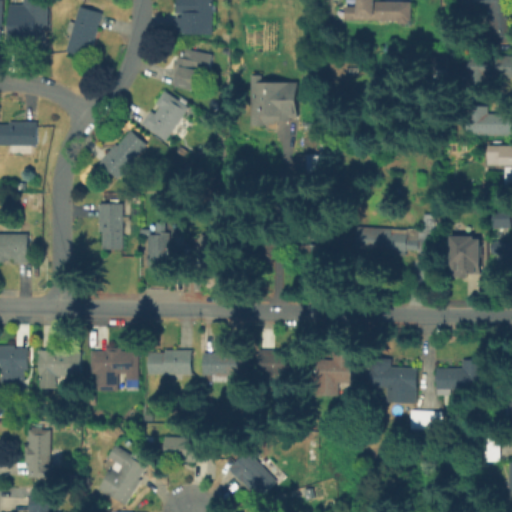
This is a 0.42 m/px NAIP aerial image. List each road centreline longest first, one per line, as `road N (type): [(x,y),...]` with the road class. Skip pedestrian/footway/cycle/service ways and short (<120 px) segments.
road 1 (residential): [(511,315),(0,304)]
road 2 (residential): [(139,0),(135,51),(64,162),(57,306)]
